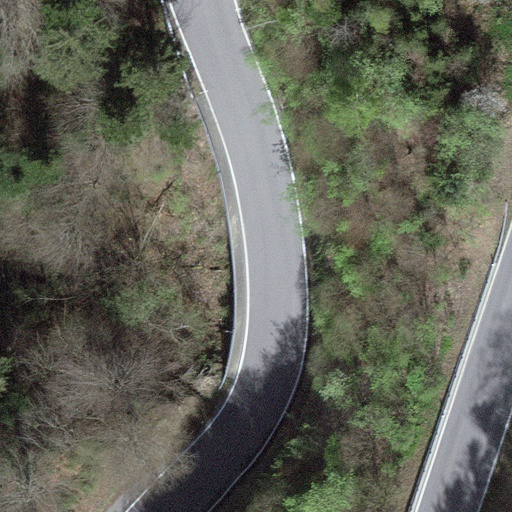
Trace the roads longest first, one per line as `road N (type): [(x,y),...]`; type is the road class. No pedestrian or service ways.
road 1 (secondary): [(172,511),(240,431),(262,391),(282,300),(258,152),(205,0)]
road 2 (secondary): [(511,320),(446,511)]
